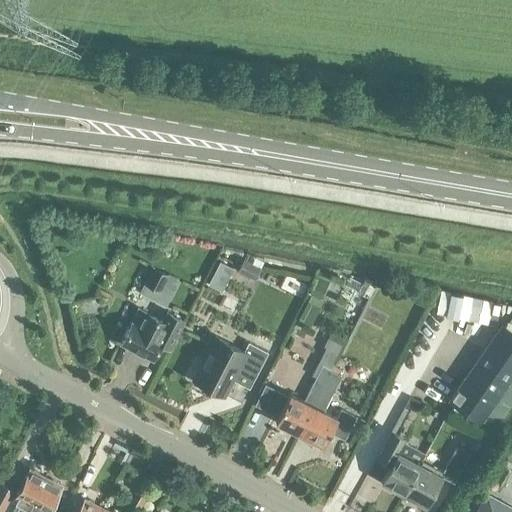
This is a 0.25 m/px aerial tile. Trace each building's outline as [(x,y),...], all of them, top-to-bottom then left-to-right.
[(243,258),(237,270),(255,279),(261,267),(243,258)] [(220,260),(214,271),(228,278),(233,267),(220,260)] [(162,293),(172,276),(153,266),(144,283),(162,293)] [(166,320),(139,307),(121,342),(153,358),(162,339),(171,344),(183,320),(169,313),(166,320)] [(451,399),(495,429),(511,404),(511,314),(506,313),(451,399)] [(255,378),(268,352),(248,342),(244,351),(213,335),(201,358),(205,359),(194,380),(223,395),(237,369),(255,378)] [(304,401),(290,394),(276,421),(300,433),(331,370),(322,365),(304,401)] [(342,375),(331,370),(300,433),(323,445),(330,432),(345,439),(356,416),(341,409),(336,418),(323,411),(342,375)] [(267,386),(258,404),(272,411),(281,393),(267,386)] [(406,438),(391,431),(376,459),(390,467),(406,438)] [(427,454),(404,441),(382,481),(405,494),(421,463),(427,454)] [(456,446),(441,474),(442,475),(454,482),(470,453),(456,446)] [(441,474),(421,463),(405,494),(426,505),(442,475),(441,474)] [(30,469),(13,501),(20,505),(16,511),(29,511),(47,478),(30,469)] [(47,511),(61,486),(47,478),(29,511),(47,511)] [(0,489),(0,511),(4,511),(13,494),(1,488),(0,489)] [(511,511),(511,506),(488,493),(477,511),(511,511)] [(86,499),(78,511),(97,511),(100,507),(86,499)]
